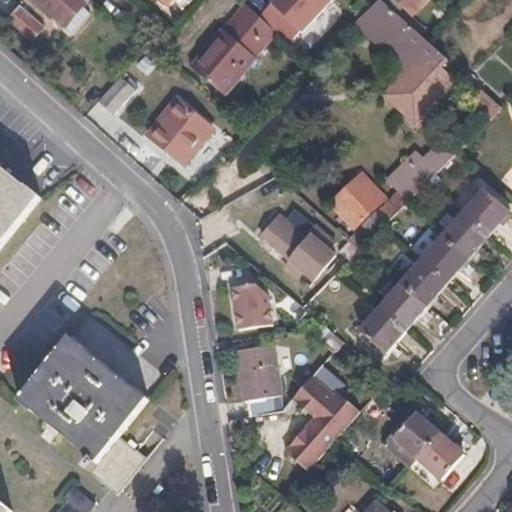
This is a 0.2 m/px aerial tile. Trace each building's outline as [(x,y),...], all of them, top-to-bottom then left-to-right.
[(38,0),(36,2),(67,30),(89,5),(83,0),(38,0)] [(276,0),(260,17),(292,48),(336,2),(333,0),(276,0)] [(449,63),(428,44),(397,16),(382,2),(380,0),(372,8),(355,25),(406,70),(383,96),(415,127),(456,83),(443,70),(449,63)] [(384,0),(382,2),(397,16),(413,0),(384,0)] [(89,5),(67,30),(64,33),(70,38),(95,10),(89,5)] [(247,5),(190,69),(224,98),(279,36),(247,5)] [(44,29),(21,7),(8,22),(31,44),(44,29)] [(119,80),(99,103),(114,115),(133,94),(119,80)] [(502,110),(482,92),(470,103),(490,121),(502,110)] [(176,102),(148,137),(185,167),(214,132),(176,102)] [(387,182),(408,203),(428,183),(457,155),(443,142),(421,162),(415,156),(387,182)] [(0,250),(41,199),(28,188),(26,190),(0,170),(0,250)] [(329,208),(349,227),(382,196),(363,175),(329,208)] [(486,191),(361,334),(386,357),(510,213),(486,191)] [(363,228),(373,239),(384,227),(389,223),(378,213),(363,228)] [(309,240),(280,216),(261,240),(289,263),(283,270),(297,281),(303,275),(315,285),(337,258),(312,238),(309,240)] [(234,291),(240,333),(275,328),(270,298),(258,287),(234,291)] [(119,437),(149,401),(135,390),(133,392),(83,352),(85,349),(71,337),(19,402),(34,414),(36,412),(51,425),(57,429),(60,431),(86,452),(84,455),(93,462),(86,471),(109,489),(118,496),(147,459),(119,437)] [(250,418),(283,413),(273,348),(237,354),(244,404),(248,403),(250,418)] [(312,379),(295,399),(304,407),(302,409),(315,421),(286,454),(309,474),(337,442),(346,431),(361,414),(338,395),(334,399),(312,379)] [(295,399),(293,401),(302,409),(304,407),(295,399)] [(419,461),(443,482),(465,457),(442,436),(417,415),(395,440),(419,461)] [(57,511),(90,511),(95,505),(73,488),(64,499),(66,500),(57,511)] [(0,511),(12,511),(0,502),(0,511)]
